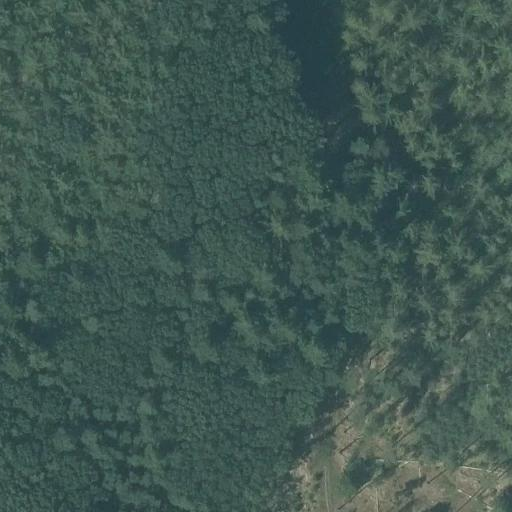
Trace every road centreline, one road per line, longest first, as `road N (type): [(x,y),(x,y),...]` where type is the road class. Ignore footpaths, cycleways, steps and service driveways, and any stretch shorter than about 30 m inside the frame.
road 1 (track): [(229,511),(2,0)]
road 2 (unknown): [(264,0),(323,168),(336,380),(330,511)]
